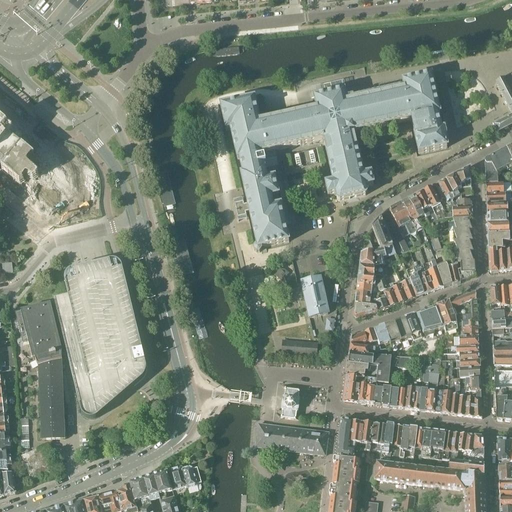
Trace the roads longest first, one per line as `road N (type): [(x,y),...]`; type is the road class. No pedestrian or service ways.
road 1 (residential): [(471,0),(183,28),(144,54)]
road 2 (residential): [(477,157),(391,202),(367,224),(342,333)]
road 3 (tertiary): [(187,395),(141,221)]
road 4 (residential): [(334,410),(489,429)]
road 5 (residential): [(482,281),(342,333)]
road 6 (residential): [(489,429),(482,281)]
road 7 (tertiary): [(84,484),(174,435),(187,395)]
road 8 (residential): [(482,281),(477,157)]
road 9 (tertiary): [(141,221),(123,143),(100,106)]
